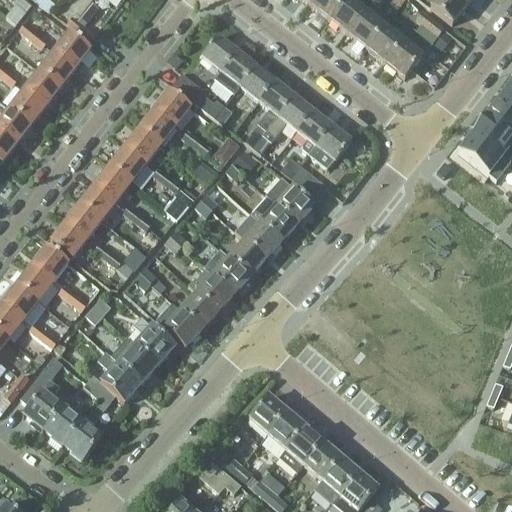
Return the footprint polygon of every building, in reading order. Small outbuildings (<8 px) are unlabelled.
[(298,0),(310,9),(316,0),(298,0)] [(316,0),(310,9),(328,24),(346,1),(343,0),(316,0)] [(383,0),(368,0),(366,3),(375,10),(383,0)] [(436,0),(429,10),(451,28),(466,9),(455,0),(436,0)] [(455,0),(466,9),(472,0),(455,0)] [(328,24),(347,38),(364,16),(346,1),(328,24)] [(77,23),(83,29),(96,13),(90,8),(77,23)] [(421,15),(414,24),(420,29),(425,33),(427,29),(432,24),(421,15)] [(347,38),(366,53),(383,31),(364,16),(347,38)] [(64,29),(88,48),(94,39),(71,21),(64,29)] [(420,29),(415,35),(431,48),(443,33),(432,24),(427,29),(425,33),(420,29)] [(29,45),(35,37),(23,28),(17,36),(29,45)] [(366,53),(385,67),(402,45),(383,31),(366,53)] [(35,37),(29,45),(40,54),(47,46),(35,37)] [(68,37),(53,57),(74,74),(90,54),(68,37)] [(220,76),(235,57),(216,41),(200,61),(220,76)] [(404,83),(421,61),(402,45),(385,67),(404,83)] [(53,57),(38,76),(60,93),(74,74),(53,57)] [(235,57),(220,76),(214,84),(233,99),(239,92),(239,91),(254,71),(235,57)] [(258,106),(273,86),(254,71),(239,91),(239,92),(258,106)] [(6,75),(0,81),(0,82),(11,92),(18,84),(6,75)] [(45,112),(60,93),(38,76),(23,95),(45,112)] [(170,91),(194,109),(204,96),(180,78),(170,91)] [(273,86),(258,106),(267,114),(255,129),(264,137),(292,101),(273,86)] [(511,88),(510,88),(497,105),(511,116),(511,88)] [(30,131),(45,112),(23,95),(8,113),(30,131)] [(190,112),(168,95),(153,114),(175,132),(190,112)] [(296,136),(311,116),(292,101),(264,137),(265,137),(262,141),(261,141),(251,154),(259,160),(269,147),(270,148),(285,128),(296,136)] [(213,124),(223,111),(215,105),(205,117),(213,124)] [(511,116),(497,105),(484,122),(511,143),(511,116)] [(223,111),(213,124),(221,130),(221,129),(224,131),(227,127),(224,125),(231,117),(223,111)] [(8,113),(0,123),(0,137),(15,149),(30,131),(8,113)] [(153,114),(138,133),(160,151),(175,132),(153,114)] [(307,160),(330,131),(311,116),(296,136),(305,143),(301,150),(301,156),(307,160)] [(511,143),(484,122),(471,139),(509,168),(509,167),(507,166),(511,159),(511,143)] [(330,131),(307,160),(326,174),(333,165),(334,166),(349,146),(330,131)] [(145,169),(160,151),(138,133),(123,152),(145,169)] [(192,152),(198,144),(186,134),(180,143),(192,152)] [(251,154),(261,141),(253,134),(243,147),(251,154)] [(0,137),(0,168),(15,149),(0,137)] [(471,139),(457,157),(495,186),(509,168),(471,139)] [(198,144),(192,152),(204,161),(210,153),(198,144)] [(131,188),(145,169),(123,152),(109,171),(131,188)] [(243,180),(255,167),(243,156),(231,169),(243,180)] [(205,186),(214,175),(198,162),(189,173),(205,186)] [(289,184),(299,170),(291,164),(281,177),(289,184)] [(230,169),(223,177),(235,188),(243,180),(230,169)] [(299,170),(289,184),(314,203),(322,193),(305,180),(307,177),(299,170)] [(109,171),(94,190),(116,207),(131,188),(109,171)] [(162,190),(169,181),(157,172),(150,180),(162,190)] [(169,181),(162,190),(174,199),(181,191),(169,181)] [(94,190),(79,208),(101,226),(116,207),(94,190)] [(296,229),(313,211),(292,192),(276,210),(296,229)] [(179,222),(187,207),(172,199),(164,214),(179,222)] [(217,209),(206,199),(200,205),(212,215),(217,209)] [(296,229),(276,210),(266,201),(250,219),(260,228),(281,246),(296,229)] [(204,223),(211,216),(212,215),(200,205),(193,213),(204,223)] [(79,208),(65,227),(87,245),(101,226),(79,208)] [(133,228),(139,219),(127,210),(121,218),(133,228)] [(139,219),(133,228),(145,237),(151,229),(139,219)] [(49,247),(72,264),(87,245),(65,227),(49,247)] [(260,228),(245,245),(265,264),(281,246),(260,228)] [(175,235),(169,242),(181,252),(186,245),(175,235)] [(169,242),(162,249),(174,260),(181,252),(169,242)] [(228,263),(248,282),(265,264),(245,245),(228,263)] [(103,265),(109,257),(98,247),(91,255),(103,265)] [(133,249),(121,265),(132,273),(144,257),(133,249)] [(46,251),(30,270),(53,288),(68,268),(46,251)] [(248,282),(228,263),(219,255),(203,272),(205,274),(233,299),(248,282)] [(355,295),(376,262),(365,255),(344,288),(355,295)] [(109,257),(103,265),(125,283),(132,274),(109,257)] [(30,270),(16,289),(38,306),(53,288),(30,270)] [(138,278),(149,289),(159,298),(165,291),(145,272),(138,278)] [(197,298),(217,316),(233,299),(205,274),(197,283),(196,281),(188,290),(197,298)] [(149,289),(138,278),(132,286),(143,296),(149,289)] [(23,325),(38,306),(16,289),(1,308),(23,325)] [(68,307),(74,299),(62,290),(56,298),(68,307)] [(180,316),(201,334),(217,316),(197,298),(180,316)] [(74,299),(68,307),(80,317),(86,308),(74,299)] [(353,299),(347,308),(366,319),(371,310),(353,299)] [(99,303),(92,312),(102,321),(109,313),(99,303)] [(1,308),(0,308),(0,337),(8,344),(23,325),(1,308)] [(365,327),(387,344),(402,326),(379,308),(365,327)] [(83,321),(84,322),(93,330),(102,321),(92,312),(83,321)] [(201,334),(180,316),(164,334),(185,352),(201,334)] [(134,350),(157,371),(174,353),(151,331),(150,332),(140,322),(131,332),(142,341),(134,350)] [(38,345),(45,336),(33,327),(27,336),(38,345)] [(412,365),(427,345),(410,333),(396,352),(412,365)] [(45,336),(38,345),(51,354),(51,353),(50,353),(55,346),(56,347),(57,346),(45,336)] [(0,337),(0,354),(8,344),(0,337)] [(117,367),(141,389),(157,371),(134,350),(126,343),(109,361),(117,368),(117,367)] [(59,359),(61,355),(63,352),(56,347),(55,346),(50,353),(51,353),(59,359)] [(108,378),(100,387),(106,392),(114,399),(123,408),(141,389),(117,367),(117,368),(109,361),(104,357),(95,366),(108,378)] [(511,360),(506,358),(502,369),(509,372),(511,365),(511,360)] [(61,411),(60,410),(50,403),(58,392),(49,385),(61,370),(52,363),(20,404),(29,411),(21,420),(42,436),(61,411)] [(1,402),(9,408),(28,384),(20,378),(1,402)] [(90,397),(100,387),(92,379),(82,390),(90,397)] [(97,403),(106,392),(100,387),(90,397),(97,403)] [(494,387),(490,398),(497,401),(502,390),(494,387)] [(106,392),(97,403),(88,415),(88,416),(80,426),(61,451),(81,467),(101,442),(88,432),(96,423),(114,399),(106,392)] [(490,398),(485,409),(492,412),(497,401),(490,398)] [(68,400),(60,410),(61,411),(42,436),(61,451),(80,426),(71,418),(78,408),(68,400)] [(267,440),(286,417),(267,401),(248,424),(267,440)] [(285,455),(304,432),(286,417),(267,440),(285,455)] [(304,432),(285,455),(278,463),(296,478),(303,470),(322,447),(304,432)] [(321,485),(340,463),(322,447),(303,470),(321,485)] [(233,479),(241,470),(231,461),(223,471),(233,479)] [(333,507),(358,478),(340,463),(321,485),(331,494),(326,501),(333,507)] [(197,482),(216,499),(217,499),(223,492),(222,492),(230,483),(210,466),(197,482)] [(241,470),(233,479),(242,488),(243,487),(251,494),(258,486),(249,479),(250,478),(241,470)] [(358,478),(333,507),(338,511),(360,511),(377,493),(358,478)] [(239,491),(230,483),(222,492),(223,492),(232,500),(239,491)] [(269,510),(276,501),(267,492),(259,502),(269,510)] [(276,501),(269,510),(271,511),(284,511),(286,509),(276,501)]
